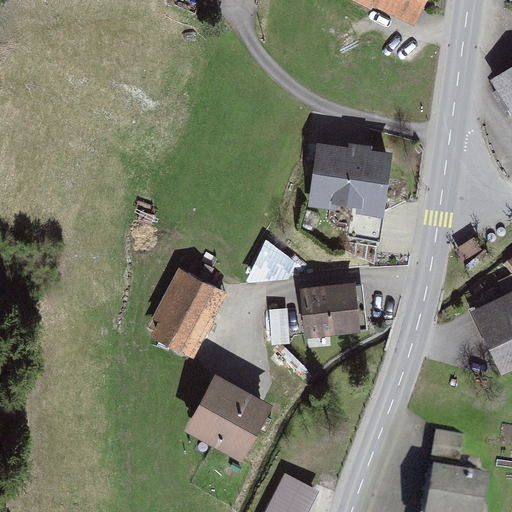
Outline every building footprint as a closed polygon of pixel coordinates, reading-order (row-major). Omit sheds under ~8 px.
[(420,0),(331,0),(406,32),(420,0)] [(511,69),(486,86),(511,127),(511,69)] [(379,159),(303,149),(296,205),(371,215),(379,159)] [(261,242),(253,272),(290,282),(298,251),(261,242)] [(173,273),(142,339),(191,362),(222,296),(173,273)] [(346,286),(288,291),(292,339),(351,334),(346,286)] [(511,296),(461,316),(483,375),(511,364),(511,296)] [(290,341),(289,307),(272,307),(273,341),(290,341)] [(260,409),(201,378),(174,430),(233,461),(260,409)] [(461,433),(429,428),(417,511),(475,511),(481,471),(456,467),(461,433)] [(283,479),(263,511),(303,511),(313,495),(283,479)]
